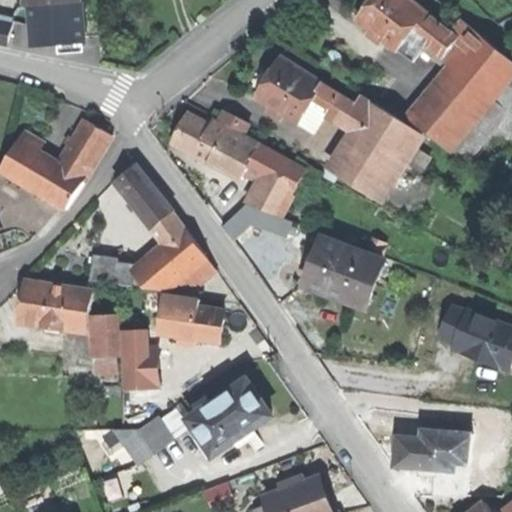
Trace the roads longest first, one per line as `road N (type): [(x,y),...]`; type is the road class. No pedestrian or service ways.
road 1 (residential): [(403,511),(138,133)]
road 2 (residential): [(3,283),(77,215),(138,133)]
road 3 (residential): [(130,101),(263,0)]
road 4 (residential): [(0,59),(130,101)]
